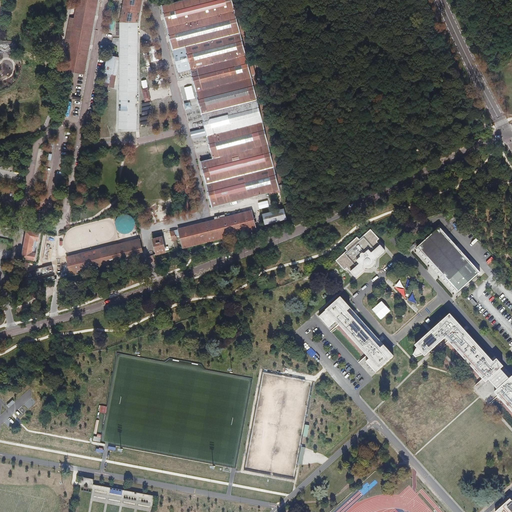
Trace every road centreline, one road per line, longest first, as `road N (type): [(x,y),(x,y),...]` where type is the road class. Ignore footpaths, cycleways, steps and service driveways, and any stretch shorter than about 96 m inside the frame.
road 1 (unclassified): [(0,335),(293,233),(504,132)]
road 2 (unknown): [(0,298),(151,262)]
road 3 (secondary): [(439,0),(504,132)]
